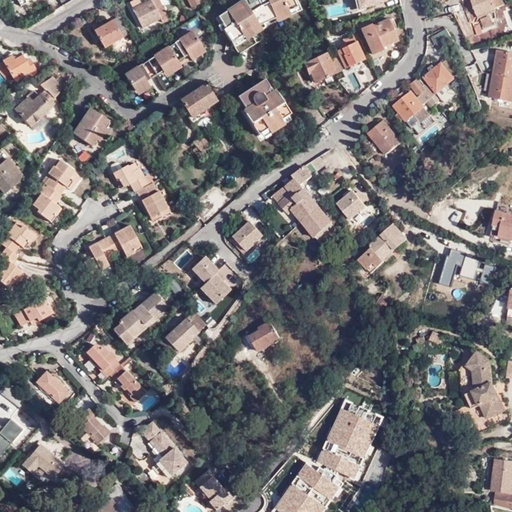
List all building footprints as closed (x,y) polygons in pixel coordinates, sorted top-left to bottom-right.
[(156,9),(151,0),(146,0),(132,8),(142,27),(160,17),(162,21),(170,17),(163,6),(156,9)] [(243,15),(240,10),(221,20),(238,53),(242,54),(261,40),(262,36),(259,32),(255,23),(260,20),(262,24),(263,23),(269,21),(275,17),(272,12),(279,9),(287,5),(289,8),(297,4),(294,0),(271,0),(257,7),(243,15)] [(358,13),(356,4),(374,0),(352,0),(354,5),(340,8),(342,16),(358,13)] [(482,15),(490,12),(489,10),(503,4),(501,0),(465,0),(462,2),(470,22),(472,20),(477,14),(481,12),(482,15)] [(254,2),(240,10),(243,15),(257,7),(254,2)] [(279,9),(284,18),(300,9),(297,4),(289,8),(287,5),(279,9)] [(272,12),(275,17),(277,21),(284,18),(279,9),(272,12)] [(483,28),(493,25),(490,15),(480,18),(483,28)] [(120,32),(122,31),(128,27),(121,16),(113,21),(120,32)] [(199,17),(189,22),(192,28),(202,24),(199,17)] [(359,28),(371,53),(381,48),(380,46),(396,39),(387,18),(370,26),(369,23),(359,28)] [(255,23),(259,32),(266,28),(263,23),(262,24),(260,20),(255,23)] [(94,32),(103,26),(100,21),(91,27),(94,32)] [(122,36),(120,32),(113,21),(103,26),(94,32),(103,47),(122,36)] [(467,36),(475,32),(471,22),(463,26),(463,27),(467,36)] [(124,35),(131,32),(128,27),(122,31),(124,35)] [(444,38),(450,35),(446,28),(433,35),(441,51),(448,48),(446,43),(447,43),(444,38)] [(125,75),(135,91),(140,88),(143,93),(150,88),(147,82),(163,72),(170,68),(173,73),(182,67),(178,62),(188,56),(191,61),(201,55),(198,50),(203,47),(192,31),(174,43),(175,44),(169,48),(168,47),(154,56),(153,59),(142,66),(141,65),(125,75)] [(335,55),(342,70),(364,59),(353,36),(343,41),(344,43),(341,45),(343,49),(337,52),(338,53),(335,55)] [(135,39),(142,52),(146,50),(139,37),(135,39)] [(494,74),(511,76),(511,52),(498,50),(494,74)] [(317,83),(340,71),(334,60),(331,61),(327,54),(304,65),(309,74),(312,73),(316,81),(317,83)] [(30,59),(26,61),(22,55),(14,60),(12,56),(3,61),(16,82),(36,70),(30,59)] [(441,62),(447,70),(453,65),(447,58),(441,62)] [(424,77),(444,102),(455,93),(451,87),(447,91),(443,86),(454,78),(453,77),(458,72),(453,65),(447,70),(441,62),(434,68),(432,65),(428,69),(430,72),(424,77)] [(170,68),(163,72),(166,77),(173,73),(170,68)] [(511,76),(494,74),(490,96),(511,100),(511,76)] [(404,118),(411,126),(418,120),(426,129),(435,121),(422,105),(428,100),(431,104),(435,102),(425,90),(416,78),(408,84),(418,95),(415,97),(410,91),(404,96),(399,100),(393,105),(399,112),(395,115),(400,121),(404,118)] [(259,92),(269,86),(264,79),(255,86),(259,92)] [(27,100),(27,101),(16,112),(30,128),(57,104),(54,101),(64,90),(57,82),(54,83),(52,80),(41,87),(45,92),(39,98),(34,93),(27,100)] [(206,109),(217,102),(205,84),(181,100),(192,118),(193,117),(197,122),(210,114),(206,109)] [(271,93),(273,92),(269,86),(259,92),(255,86),(251,89),(254,94),(248,97),(245,93),(239,97),(246,109),(249,113),(245,115),(258,135),(262,133),(268,129),(266,125),(272,121),(278,117),(280,121),(288,116),(291,114),(278,94),(273,97),(271,93)] [(427,90),(436,101),(439,98),(429,87),(427,89),(427,90)] [(254,94),(251,89),(248,91),(245,93),(248,97),(254,94)] [(340,94),(348,105),(355,99),(346,89),(340,94)] [(425,90),(435,102),(436,101),(427,90),(427,89),(425,90)] [(14,102),(11,98),(3,105),(5,109),(14,102)] [(90,109),(87,113),(90,115),(85,124),(79,132),(76,130),(73,134),(91,147),(96,140),(100,134),(104,127),(108,121),(90,109)] [(90,115),(87,113),(81,121),(85,124),(90,115)] [(291,120),(288,116),(280,121),(278,117),(272,121),(277,130),(291,120)] [(384,120),(367,133),(384,154),(401,141),(384,120)] [(85,124),(81,121),(76,130),(79,132),(85,124)] [(277,130),(272,121),(266,125),(268,129),(262,133),(265,138),(277,130)] [(199,158),(211,148),(202,136),(193,143),(196,147),(193,150),(199,158)] [(8,158),(2,150),(0,151),(0,189),(5,195),(14,188),(17,185),(18,184),(21,176),(6,160),(8,158)] [(45,156),(41,151),(33,159),(37,164),(45,156)] [(49,175),(43,183),(46,186),(59,195),(65,187),(69,182),(71,183),(77,174),(57,159),(47,173),(49,175)] [(144,175),(139,166),(137,168),(135,166),(136,166),(135,164),(129,168),(128,165),(127,164),(121,167),(119,162),(115,162),(111,164),(110,167),(120,187),(129,183),(134,192),(136,191),(153,182),(148,173),(144,175)] [(303,223),(320,208),(301,187),(312,177),(304,167),(293,177),(295,179),(274,197),(288,214),(293,211),(303,223)] [(81,177),(77,174),(71,183),(69,182),(65,187),(71,191),(81,177)] [(137,194),(149,187),(154,185),(153,182),(136,191),(137,194)] [(158,212),(166,208),(154,185),(149,187),(137,194),(151,220),(160,215),(158,212)] [(59,195),(46,186),(30,207),(49,223),(60,209),(54,204),(60,196),(59,195)] [(367,206),(354,191),(338,204),(350,219),(367,206)] [(265,195),(251,206),(255,211),(268,200),(265,195)] [(255,211),(251,206),(242,214),(246,219),(256,212),(255,211)] [(341,234),(320,208),(303,223),(316,238),(316,237),(325,247),(341,234)] [(511,215),(498,212),(493,233),(511,237),(511,215)] [(271,236),(255,221),(236,236),(252,253),(271,236)] [(393,249),(395,251),(409,240),(396,225),(371,246),(373,248),(360,261),(368,271),(369,270),(373,274),(386,263),(382,258),(393,249)] [(235,231),(231,226),(225,230),(229,236),(235,231)] [(7,251),(11,253),(17,245),(23,249),(33,235),(23,228),(20,231),(15,227),(0,246),(7,251)] [(103,239),(111,255),(120,250),(124,258),(140,250),(127,227),(103,239)] [(103,259),(111,255),(103,239),(86,248),(88,252),(79,256),(92,285),(104,279),(103,276),(100,271),(107,267),(103,259)] [(481,282),(491,285),(496,267),(486,264),(484,269),(479,268),(481,261),(467,256),(467,253),(452,249),(450,256),(448,256),(440,284),(451,287),(458,265),(463,267),(460,276),(475,280),(478,271),(483,273),(481,282)] [(11,265),(16,257),(11,253),(7,251),(0,260),(0,268),(3,271),(0,274),(0,278),(0,279),(0,284),(7,289),(11,283),(15,285),(20,289),(28,278),(11,265)] [(224,270),(210,255),(194,268),(206,284),(224,270)] [(110,272),(107,267),(100,271),(103,276),(110,272)] [(237,291),(223,276),(204,289),(217,305),(237,291)] [(11,292),(15,285),(11,283),(7,289),(11,292)] [(158,292),(152,296),(136,310),(122,321),(123,323),(116,328),(128,342),(135,337),(133,334),(146,323),(148,326),(157,319),(157,317),(170,307),(158,292)] [(136,310),(152,296),(150,294),(134,308),(136,310)] [(376,305),(383,313),(391,301),(382,294),(376,305)] [(18,327),(26,323),(32,319),(35,323),(51,314),(42,299),(12,315),(18,327)] [(196,310),(194,312),(206,325),(208,324),(196,310)] [(206,325),(194,312),(187,317),(199,331),(206,325)] [(199,331),(187,317),(160,341),(162,343),(159,347),(163,353),(167,349),(169,351),(174,347),(178,351),(199,331)] [(261,329),(262,331),(253,338),(264,353),(284,338),(273,322),(261,329)] [(135,337),(148,326),(146,323),(133,334),(135,337)] [(102,373),(107,374),(109,373),(118,365),(100,345),(92,344),(83,352),(89,358),(91,357),(101,368),(99,370),(102,373)] [(174,347),(169,351),(173,356),(178,351),(174,347)] [(486,419),(501,411),(502,402),(492,382),(490,361),(477,352),(470,361),(470,362),(467,366),(464,364),(459,370),(462,396),(465,395),(471,409),(480,405),(486,419)] [(125,366),(131,359),(128,356),(121,362),(125,366)] [(89,358),(99,370),(101,368),(91,357),(89,358)] [(144,392),(119,364),(118,365),(109,373),(119,385),(121,383),(130,393),(128,395),(134,401),(144,392)] [(32,381),(54,403),(67,390),(60,382),(57,378),(51,375),(49,377),(43,370),(32,381)] [(119,385),(128,395),(130,393),(121,383),(119,385)] [(352,410),(355,403),(347,400),(344,406),(346,408),(352,410)] [(339,472),(353,478),(357,469),(359,470),(367,454),(364,453),(369,443),(371,444),(380,423),(375,421),(378,414),(355,403),(352,410),(346,408),(336,429),(339,430),(335,439),(332,438),(329,446),(325,455),(327,456),(323,465),(329,468),(339,472)] [(79,427),(89,437),(91,435),(98,443),(108,433),(102,425),(101,427),(94,420),(91,423),(88,420),(91,418),(93,416),(87,410),(76,419),(82,426),(79,427)] [(380,423),(383,424),(386,417),(378,414),(375,421),(380,423)] [(0,455),(23,429),(10,419),(2,429),(0,426),(0,455)] [(151,421),(146,426),(144,426),(137,426),(134,427),(132,431),(131,437),(141,432),(154,448),(157,446),(162,452),(160,454),(162,457),(158,460),(165,468),(162,470),(168,477),(185,462),(151,421)] [(336,429),(333,427),(329,437),(332,438),(335,439),(339,430),(336,429)] [(91,435),(89,437),(96,445),(98,443),(91,435)] [(367,454),(370,455),(374,446),(371,444),(369,443),(364,453),(367,454)] [(37,465),(52,478),(63,465),(39,445),(21,465),(30,473),(37,465)] [(317,462),(323,465),(327,456),(325,455),(321,453),(317,462)] [(511,459),(498,456),(493,487),(511,489),(511,459)] [(156,462),(162,470),(165,468),(158,460),(156,462)] [(301,471),(304,473),(306,474),(312,466),(306,462),(301,471)] [(322,511),(324,509),(326,511),(337,496),(335,494),(340,486),(335,482),(321,472),(312,466),(306,474),(304,473),(298,481),(293,488),(295,489),(290,498),(288,496),(282,504),(278,511),(279,511),(322,511)] [(321,472),(335,482),(339,477),(337,476),(339,472),(329,468),(327,472),(323,469),(321,472)] [(15,485),(22,479),(13,469),(6,475),(15,485)] [(195,481),(199,487),(205,493),(210,500),(209,501),(216,510),(232,496),(225,488),(223,489),(218,483),(216,485),(211,479),(213,477),(215,476),(209,469),(195,481)] [(353,478),(358,481),(363,472),(359,470),(357,469),(353,478)] [(92,507),(91,511),(126,511),(132,508),(116,485),(102,495),(107,502),(99,508),(96,505),(92,507)] [(290,498),(295,489),(293,488),(290,486),(285,494),(288,496),(290,498)] [(337,496),(340,498),(345,489),(340,486),(335,494),(337,496)] [(495,502),(508,504),(509,493),(497,491),(495,502)]
